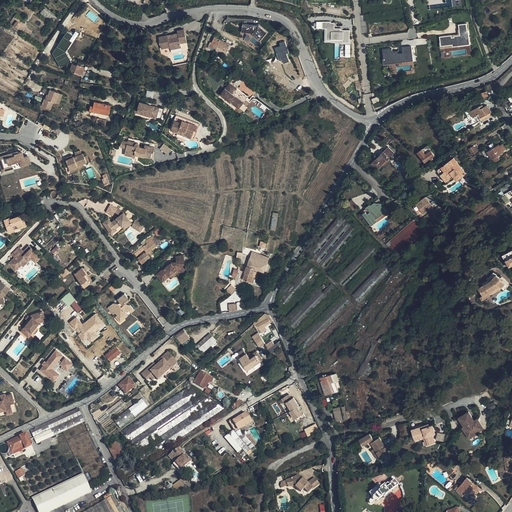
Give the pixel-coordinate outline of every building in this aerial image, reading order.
[(15,15),(13,18),(23,25),(25,22),(15,15)] [(13,18),(9,24),(13,26),(12,28),(17,31),(19,29),(20,29),(23,25),(13,18)] [(326,28),(326,40),(342,40),(342,43),(349,43),(350,30),(340,30),(340,28),(334,28),(334,23),(331,23),(331,21),(323,21),(323,28),(326,28)] [(453,46),(470,44),(468,30),(467,30),(466,24),(458,25),(460,36),(452,37),(451,35),(440,37),(441,46),(452,44),(453,46)] [(240,35),(263,38),(264,27),(242,25),(240,35)] [(32,31),(26,26),(22,31),(29,36),(32,31)] [(168,35),(158,37),(161,49),(170,47),(170,49),(181,47),(180,43),(187,41),(184,29),(177,30),(178,36),(168,38),(168,35)] [(217,35),(228,40),(231,35),(227,32),(220,29),(217,35)] [(69,58),(65,55),(79,33),(75,31),(72,36),(66,32),(50,57),(64,66),(69,58)] [(229,46),(213,37),(210,43),(226,51),(229,46)] [(286,54),(288,53),(285,41),(278,43),(279,46),(274,48),(279,62),(282,60),(283,64),(289,62),(286,54)] [(413,61),(411,47),(402,48),(403,53),(398,54),(398,51),(392,52),(392,48),(382,50),(384,65),(413,61)] [(243,61),(248,54),(243,50),(242,51),(238,58),(243,61)] [(266,75),(272,67),(266,62),(265,64),(259,71),(266,76),(266,75)] [(85,67),(77,64),(73,73),(81,76),(85,67)] [(277,71),(272,67),(266,75),(280,86),(286,78),(277,71)] [(361,83),(337,88),(351,102),(355,102),(361,100),(363,100),(361,83)] [(229,84),(219,96),(236,109),(241,103),(232,96),(237,90),(229,84)] [(55,103),(59,92),(50,89),(46,99),(44,98),(42,106),(50,109),(53,102),(55,103)] [(90,105),(89,110),(109,114),(111,105),(94,101),(93,106),(90,105)] [(140,101),(137,112),(161,119),(164,109),(140,101)] [(483,108),(480,110),(478,108),(469,113),(472,119),(478,115),(480,119),(491,112),(487,105),(483,108)] [(491,112),(480,119),(478,120),(480,123),(495,115),(493,111),(491,112)] [(176,115),(171,129),(173,130),(172,132),(177,133),(178,132),(195,138),(200,124),(176,115)] [(381,131),(376,136),(381,141),(386,136),(381,131)] [(128,141),(122,140),(121,146),(126,148),(125,154),(136,157),(136,155),(150,158),(151,151),(153,152),(154,147),(145,145),(144,148),(138,146),(139,144),(138,143),(138,142),(128,140),(128,141)] [(164,143),(160,148),(167,154),(171,149),(164,143)] [(487,153),(491,161),(497,157),(502,154),(502,153),(505,151),(502,146),(499,148),(498,146),(487,153)] [(387,147),(375,160),(382,166),(394,154),(387,147)] [(435,157),(431,151),(427,147),(422,150),(418,153),(425,164),(435,157)] [(66,160),(69,169),(83,164),(90,161),(87,155),(84,156),(83,153),(81,154),(80,150),(74,152),(76,156),(66,160)] [(9,153),(0,155),(0,163),(1,167),(5,166),(6,170),(13,168),(12,163),(15,162),(17,167),(31,163),(29,155),(24,157),(22,151),(14,153),(15,155),(10,156),(9,153)] [(437,170),(446,182),(453,176),(457,181),(466,173),(454,157),(437,170)] [(85,167),(83,164),(69,169),(71,173),(85,167)] [(396,185),(390,190),(394,194),(400,190),(396,185)] [(416,204),(424,213),(440,200),(433,191),(427,197),(426,196),(416,204)] [(511,195),(510,193),(501,197),(504,202),(505,201),(511,197),(511,195)] [(365,208),(367,212),(368,211),(374,207),(376,208),(380,205),(381,204),(377,200),(370,206),(369,205),(365,208)] [(123,212),(110,205),(106,211),(113,215),(115,212),(120,215),(111,222),(108,219),(103,223),(111,234),(116,230),(115,228),(120,225),(121,226),(130,220),(124,212),(123,212)] [(384,210),(380,205),(376,208),(374,207),(368,211),(372,216),(375,213),(376,216),(384,210)] [(341,213),(308,254),(326,269),(359,230),(341,213)] [(4,220),(8,232),(14,230),(14,229),(23,225),(20,218),(23,217),(22,214),(10,219),(10,217),(4,220)] [(132,223),(130,220),(121,226),(124,229),(132,223)] [(140,232),(144,225),(135,220),(133,223),(137,225),(135,229),(140,232)] [(147,244),(134,254),(143,265),(149,261),(147,259),(150,257),(149,256),(147,253),(151,250),(157,246),(155,238),(151,237),(146,242),(147,244)] [(369,245),(335,279),(343,286),(377,252),(369,245)] [(14,258),(9,263),(11,265),(10,266),(14,270),(20,264),(26,258),(28,260),(31,257),(35,262),(40,257),(31,247),(28,250),(27,249),(25,251),(24,250),(23,251),(19,247),(11,255),(14,258)] [(511,250),(502,255),(509,267),(511,265),(511,250)] [(252,252),(243,280),(250,282),(252,277),(255,269),(264,271),(269,257),(252,252)] [(170,262),(159,271),(165,279),(176,270),(178,272),(186,271),(183,255),(175,256),(176,261),(170,262)] [(379,257),(347,290),(361,304),(385,279),(384,278),(391,270),(379,257)] [(26,258),(20,264),(22,265),(23,266),(28,261),(28,260),(26,258)] [(306,260),(279,292),(277,303),(286,311),(320,272),(306,260)] [(60,275),(63,278),(70,271),(67,268),(60,275)] [(83,269),(82,268),(74,274),(84,287),(90,282),(92,280),(86,272),(83,269)] [(159,271),(156,274),(162,282),(165,279),(159,271)] [(489,281),(495,275),(493,273),(489,278),(486,279),(488,282),(489,281)] [(482,297),(499,287),(502,289),(504,291),(507,287),(499,280),(500,278),(495,274),(495,275),(489,281),(488,282),(477,288),(482,297)] [(0,296),(3,296),(10,288),(1,281),(0,282),(0,296)] [(116,281),(109,287),(113,291),(119,285),(116,281)] [(231,284),(226,289),(232,295),(235,288),(231,284)] [(284,319),(297,332),(338,290),(331,284),(322,292),(316,286),(284,319)] [(499,287),(482,297),(479,299),(481,301),(502,289),(499,287)] [(75,299),(69,292),(63,298),(68,305),(75,299)] [(113,303),(108,308),(113,314),(115,313),(120,319),(126,313),(125,312),(128,309),(129,311),(133,308),(130,305),(126,304),(126,303),(124,301),(128,297),(124,293),(118,299),(120,302),(118,304),(113,303)] [(28,323),(21,331),(29,337),(32,332),(31,331),(35,326),(37,323),(45,320),(42,311),(31,315),(26,322),(28,323)] [(82,324),(77,316),(69,322),(85,344),(97,336),(95,333),(105,325),(96,313),(82,324)] [(128,315),(126,313),(120,319),(117,315),(115,317),(120,322),(128,315)] [(263,315),(252,325),(254,328),(256,327),(258,330),(269,323),(268,320),(270,319),(267,316),(263,315)] [(269,323),(258,330),(260,333),(273,325),(270,319),(268,320),(269,323)] [(181,332),(174,337),(179,345),(181,344),(185,341),(187,339),(181,332)] [(210,333),(195,345),(202,353),(217,342),(210,333)] [(257,347),(263,344),(259,337),(254,340),(253,341),(257,347)] [(275,344),(280,341),(278,337),(264,346),(266,350),(267,349),(275,344)] [(371,341),(358,372),(368,376),(381,345),(371,341)] [(278,348),(275,344),(267,349),(269,354),(278,348)] [(117,347),(104,354),(109,361),(121,354),(117,347)] [(43,366),(40,370),(51,378),(56,372),(52,369),(58,362),(65,367),(70,361),(65,357),(61,362),(59,360),(63,356),(56,350),(43,366)] [(150,367),(141,375),(145,381),(148,378),(151,381),(155,378),(156,380),(175,364),(167,354),(160,359),(162,361),(158,364),(155,367),(152,369),(150,367)] [(245,355),(238,359),(246,371),(251,367),(250,366),(257,361),(254,356),(249,360),(245,355)] [(56,372),(51,378),(54,381),(59,374),(56,372)] [(203,390),(209,378),(200,373),(194,384),(203,390)] [(325,397),(337,393),(334,383),(332,375),(320,379),(321,384),(325,397)] [(209,378),(203,390),(206,391),(209,386),(211,383),(212,384),(214,381),(209,378)] [(127,379),(118,387),(125,395),(134,387),(127,379)] [(316,386),(319,398),(325,397),(321,384),(316,386)] [(213,408),(205,412),(203,410),(202,408),(199,403),(200,402),(198,400),(191,388),(121,428),(124,434),(133,443),(134,444),(158,431),(159,433),(162,436),(163,435),(170,429),(173,432),(167,438),(176,433),(180,429),(185,435),(184,433),(225,410),(219,404),(214,406),(213,408)] [(149,405),(139,391),(126,401),(121,394),(93,415),(110,436),(149,405)] [(0,408),(5,408),(6,411),(12,410),(10,404),(14,403),(12,394),(5,395),(5,393),(0,394),(0,408)] [(298,406),(293,398),(289,401),(286,396),(281,400),(284,404),(285,403),(290,411),(289,412),(296,423),(305,418),(303,414),(301,415),(299,411),(296,407),(298,406)] [(239,400),(232,407),(235,410),(240,407),(243,403),(239,400)] [(489,412),(494,409),(492,404),(489,405),(486,406),(489,412)] [(334,422),(346,420),(345,407),(333,408),(334,422)] [(67,414),(31,431),(36,443),(38,444),(40,443),(40,441),(52,436),(53,437),(85,423),(79,410),(78,410),(74,411),(67,414)] [(463,427),(465,432),(468,431),(468,432),(470,435),(476,431),(477,433),(483,430),(477,419),(474,421),(469,412),(458,419),(463,427)] [(231,423),(236,431),(250,423),(245,415),(231,423)] [(316,424),(304,428),(307,436),(319,431),(316,424)] [(428,425),(410,431),(413,438),(415,437),(418,437),(418,439),(424,437),(427,447),(434,444),(432,437),(431,435),(431,433),(434,432),(432,426),(428,427),(428,425)] [(476,431),(470,435),(468,432),(468,431),(465,432),(463,427),(461,428),(467,439),(477,433),(476,431)] [(252,457),(257,452),(254,449),(250,445),(239,432),(236,434),(234,432),(229,437),(249,459),(252,457)] [(443,442),(445,434),(437,433),(436,440),(443,442)] [(25,434),(6,444),(8,449),(11,455),(12,456),(31,446),(25,434)] [(389,456),(379,439),(373,442),(372,440),(369,435),(359,441),(363,447),(370,443),(374,451),(379,458),(380,461),(389,456)] [(427,447),(424,437),(418,439),(418,437),(415,437),(413,438),(414,442),(422,439),(425,447),(427,447)] [(120,452),(115,444),(107,449),(113,460),(122,456),(120,452)] [(8,449),(7,450),(7,451),(7,452),(6,453),(5,454),(4,455),(2,455),(1,455),(0,455),(2,460),(2,459),(11,455),(8,449)] [(170,454),(166,458),(180,471),(187,464),(176,450),(170,454)] [(499,458),(501,472),(505,472),(506,477),(511,476),(511,459),(511,460),(511,456),(499,458)] [(40,462),(35,465),(39,473),(44,469),(40,462)] [(130,464),(120,472),(124,477),(135,470),(130,464)] [(22,467),(14,471),(18,478),(26,474),(22,467)] [(82,475),(31,499),(37,511),(49,511),(91,493),(82,475)] [(285,486),(286,488),(294,488),(300,493),(303,490),(307,493),(311,489),(312,489),(318,484),(313,479),(306,484),(303,481),(302,482),(300,481),(301,480),(297,476),(284,481),(285,486)] [(481,488),(467,477),(456,490),(462,495),(466,491),(471,495),(470,496),(469,497),(469,499),(470,500),(471,501),(472,502),(474,502),(475,502),(477,501),(477,500),(477,498),(477,497),(477,496),(476,495),(481,488)] [(398,486),(393,479),(378,491),(377,490),(380,488),(378,487),(369,494),(376,503),(383,497),(383,498),(388,495),(387,494),(398,486)] [(122,511),(113,496),(85,511),(122,511)]
